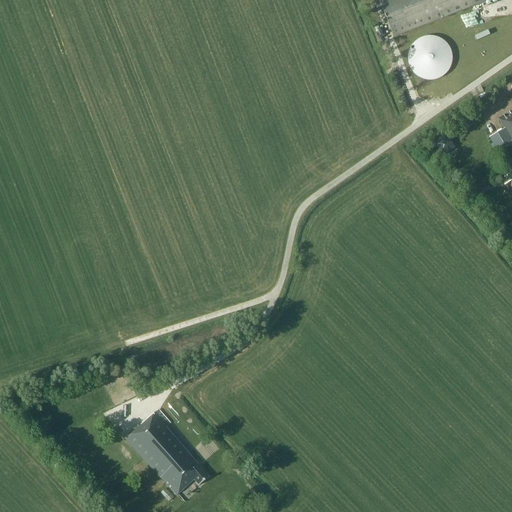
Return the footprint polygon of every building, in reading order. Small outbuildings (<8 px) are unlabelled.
[(378,0),(393,37),(488,0),(378,0)] [(424,80),(430,81),(435,80),(441,78),(445,74),(449,69),(451,64),(452,58),(451,53),(449,47),(445,43),(441,39),(435,37),(430,36),(424,37),(418,39),(414,43),(410,47),(408,53),(407,58),(408,64),(410,69),(414,74),(418,78),(424,80)] [(511,179),(511,110),(506,114),(498,119),(510,139),(511,138),(511,140),(511,146),(504,151),(511,165),(511,168),(501,175),(505,184),(511,179)] [(444,138),(435,144),(441,153),(450,147),(444,138)] [(477,192),(473,187),(466,193),(470,198),(477,192)] [(198,485),(208,477),(165,428),(170,424),(158,411),(158,410),(125,439),(125,440),(126,439),(176,495),(194,479),(198,485)]
